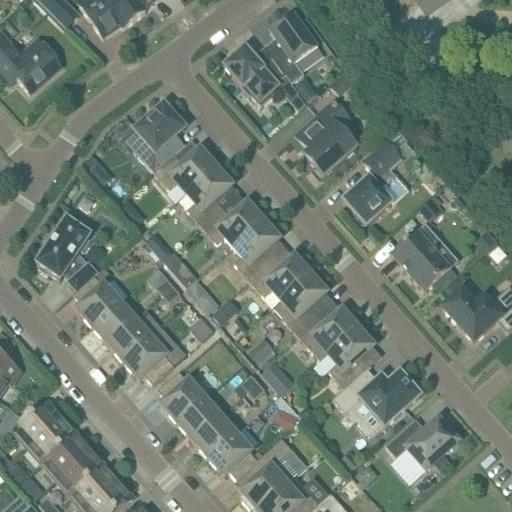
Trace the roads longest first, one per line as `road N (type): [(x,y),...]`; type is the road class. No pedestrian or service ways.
road 1 (residential): [(511,452),(166,58)]
road 2 (residential): [(0,286),(192,511)]
road 3 (unclassified): [(511,146),(430,93),(367,0)]
road 4 (residential): [(42,178),(81,117),(166,58)]
